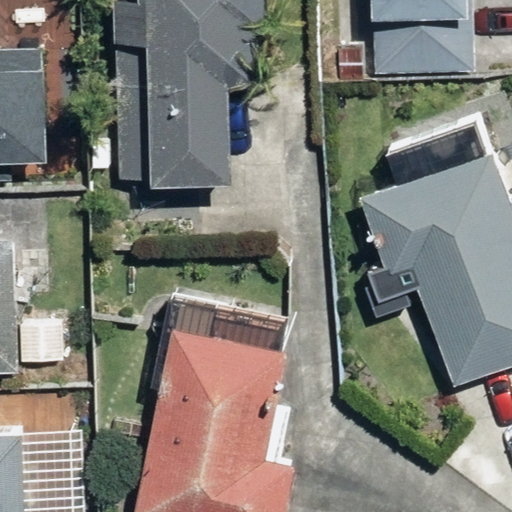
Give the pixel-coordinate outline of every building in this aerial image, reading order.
[(274,0),(120,0),(120,30),(153,31),(152,60),(123,59),(120,171),(236,174),(239,74),(262,75),(263,22),(274,22),(274,0)] [(376,0),(376,69),(477,69),(477,0),(376,0)] [(8,141),(37,142),(41,48),(0,45),(0,171),(6,172),(8,141)] [(511,360),(511,187),(481,111),(392,146),(401,167),(366,181),(397,256),(379,263),(390,291),(424,277),(465,379),(511,360)] [(67,320),(23,319),(26,226),(0,224),(0,372),(22,374),(22,353),(66,354),(67,320)] [(267,446),(286,338),(179,320),(146,510),(158,511),(287,511),(298,451),(267,446)] [(0,511),(24,511),(22,436),(0,436),(0,511)]
